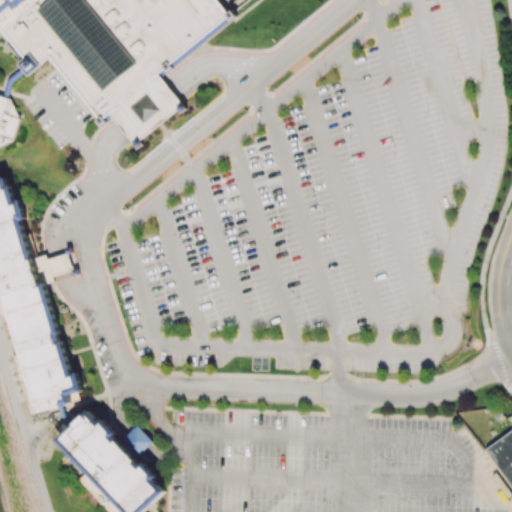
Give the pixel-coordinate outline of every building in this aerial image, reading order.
[(102,118),(107,113),(156,75),(227,18),(223,13),(212,0),(0,0),(0,27),(24,57),(34,70),(52,56),(102,118)] [(8,78),(3,97),(8,98),(13,81),(22,74),(25,77),(34,70),(24,57),(15,64),(19,70),(8,78)] [(136,149),(110,117),(107,113),(156,75),(158,78),(184,111),(136,149)] [(0,149),(14,142),(20,121),(11,99),(8,98),(3,97),(0,96),(0,149)] [(0,285),(40,412),(49,409),(59,407),(64,405),(76,401),(72,390),(88,385),(83,368),(72,371),(66,354),(59,329),(45,285),(41,272),(38,262),(11,178),(0,181),(0,285)] [(67,253),(45,260),(38,262),(41,272),(45,285),(50,283),(74,276),(67,253)] [(62,416),(71,425),(75,421),(68,413),(64,405),(59,407),(62,416)] [(59,436),(92,470),(82,480),(112,511),(146,511),(151,508),(170,490),(138,457),(131,449),(123,441),(90,407),(75,421),(71,425),(59,436)] [(137,427),(126,438),(123,441),(131,449),(138,457),(141,454),(153,443),(137,427)] [(511,430),(485,450),(511,489),(511,430)]
